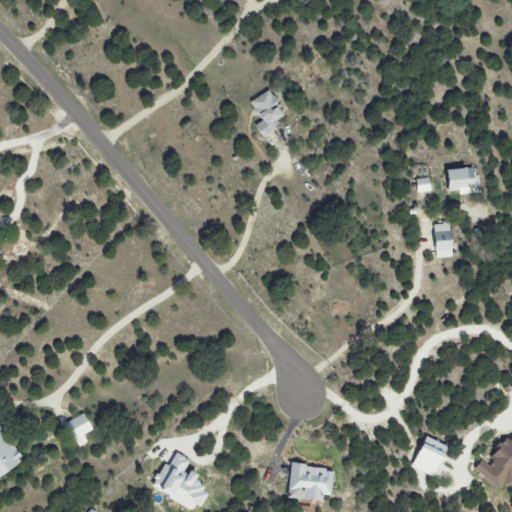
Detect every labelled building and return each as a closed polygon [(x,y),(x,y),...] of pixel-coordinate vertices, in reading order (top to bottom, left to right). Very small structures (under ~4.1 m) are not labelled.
[(269,90),(250,104),(263,120),(254,127),(264,140),(279,129),(276,124),(288,114),(269,90)] [(479,193),(479,169),(448,170),(448,192),(460,192),(460,194),(479,193)] [(417,193),(431,192),(430,179),(416,180),(417,193)] [(452,223),(433,225),(437,259),(456,257),(452,223)] [(85,435),(94,431),(87,414),(67,423),(79,448),(89,444),(85,435)] [(0,479),(24,465),(0,424),(0,479)] [(436,478),(450,447),(427,437),(413,468),(436,478)] [(476,470),(501,490),(507,482),(511,485),(511,483),(511,439),(509,437),(488,464),(483,461),(476,470)] [(192,461),(176,454),(171,467),(164,464),(153,490),(202,511),(210,490),(198,485),(202,477),(187,471),(192,461)] [(324,502),(325,496),(332,497),(335,470),(293,465),(289,498),(324,502)]
